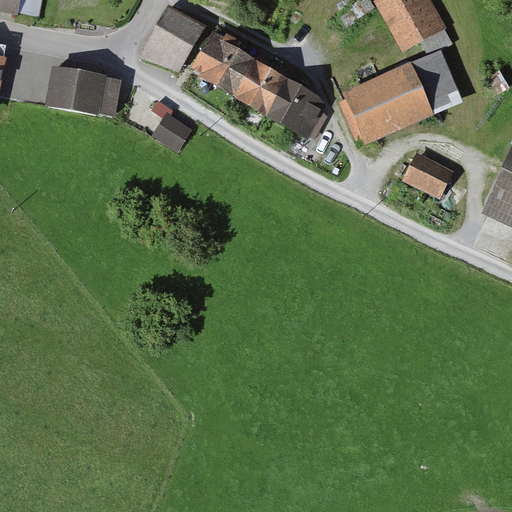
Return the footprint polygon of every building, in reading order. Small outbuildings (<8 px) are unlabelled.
[(0,0),(0,8),(43,15),(45,0),(0,0)] [(430,0),(383,0),(379,2),(405,50),(446,28),(430,0)] [(211,28),(174,8),(149,54),(186,74),(211,28)] [(331,101),(220,35),(198,72),(308,138),(331,101)] [(355,98),(343,103),(359,142),(371,137),(373,141),(467,102),(445,52),(352,91),(355,98)] [(0,111),(2,112),(11,56),(0,54),(0,111)] [(112,75),(59,66),(52,105),(106,115),(107,111),(122,114),(127,84),(111,81),(112,75)] [(194,128),(171,115),(159,134),(183,148),(194,128)] [(457,169),(423,154),(410,182),(444,197),(457,169)] [(511,171),(492,214),(511,223),(511,171)]
